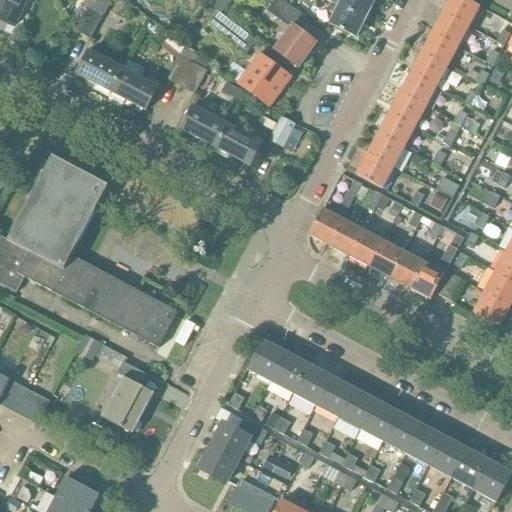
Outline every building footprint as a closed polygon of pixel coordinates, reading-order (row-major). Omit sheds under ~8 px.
[(0,0),(0,22),(15,29),(27,0),(0,0)] [(204,0),(221,13),(231,0),(204,0)] [(298,69),(316,44),(293,28),(302,15),(281,0),(275,0),(267,12),(291,29),(283,39),(284,40),(276,51),(282,56),(281,56),(298,69)] [(324,0),(324,1),(331,5),(338,8),(365,21),(374,4),(365,0),(324,0)] [(450,0),(443,14),(469,28),(479,9),(462,0),(450,0)] [(365,21),(338,8),(331,5),(328,12),(334,15),(329,25),(356,39),(365,21)] [(90,40),(103,16),(89,9),(76,32),(90,40)] [(443,14),(432,35),(458,49),(469,28),(443,14)] [(151,21),(145,29),(159,40),(165,31),(151,21)] [(504,48),(510,36),(502,31),(496,44),(504,48)] [(448,68),(458,49),(432,35),(422,54),(448,68)] [(181,87),(193,64),(197,57),(185,50),(186,48),(171,36),(166,44),(180,56),(168,80),(181,87)] [(493,68),(500,56),(492,51),(485,63),(493,68)] [(110,98),(124,71),(89,53),(77,76),(99,87),(97,91),(110,98)] [(422,54),(411,74),(437,88),(448,68),(422,54)] [(270,109),(292,80),(261,57),(239,86),(270,109)] [(124,71),(110,98),(124,105),(125,102),(146,113),(158,90),(141,81),(145,74),(143,69),(128,62),(124,71)] [(193,64),(181,87),(195,94),(207,71),(193,64)] [(496,70),(490,82),(498,87),(504,74),(496,70)] [(483,88),(489,76),(481,72),(475,84),(483,88)] [(411,74),(400,95),(426,108),(437,88),(411,74)] [(235,88),(230,97),(240,102),(244,93),(235,88)] [(470,92),(464,104),(472,108),(473,107),(477,98),(478,96),(470,92)] [(400,95),(390,114),(416,128),(426,108),(400,95)] [(193,108),(181,131),(203,143),(201,146),(213,152),(227,126),(193,108)] [(461,128),(468,116),(460,112),(453,124),(461,128)] [(405,149),(416,128),(390,114),(379,135),(405,149)] [(293,130),(295,126),(281,118),(269,142),(283,149),(290,136),(293,130)] [(227,126),(213,152),(215,153),(228,160),(230,157),(251,168),(263,145),(229,127),(227,126)] [(293,130),(290,136),(299,141),(302,134),(293,130)] [(450,148),(457,136),(449,132),(446,137),(443,144),(450,148)] [(394,169),(405,149),(379,135),(368,156),(394,169)] [(439,168),(446,157),(438,152),(432,164),(439,168)] [(383,189),(394,169),(368,156),(357,175),(383,189)] [(103,199),(109,188),(53,158),(8,242),(1,238),(0,240),(0,285),(17,294),(19,289),(25,278),(159,350),(179,313),(95,269),(72,257),(103,199)] [(505,190),(511,178),(503,174),(497,186),(505,190)] [(442,179),(437,190),(453,199),(456,193),(459,187),(443,179),(442,179)] [(356,198),(361,189),(362,186),(354,182),(348,194),(356,198)] [(376,209),(383,197),(375,193),(368,205),(376,209)] [(418,209),(424,197),(416,193),(410,205),(418,209)] [(441,212),(447,200),(436,194),(429,206),(441,212)] [(493,210),(500,198),(492,194),(486,206),(493,210)] [(398,217),(403,208),(403,207),(395,203),(388,215),(396,219),(397,220),(398,217)] [(404,208),(401,214),(406,217),(409,211),(404,208)] [(323,209),(309,236),(310,236),(329,247),(343,220),(323,209)] [(471,210),(465,221),(473,226),(480,214),(471,210)] [(416,230),(423,218),(415,214),(408,226),(416,230)] [(476,224),(475,226),(483,231),(484,229),(489,219),(482,214),(476,224)] [(396,219),(393,224),(398,227),(402,220),(398,217),(397,220),(396,219)] [(343,220),(329,247),(331,247),(350,258),(364,231),(345,221),(343,220)] [(439,236),(443,229),(435,224),(429,237),(437,241),(439,236)] [(443,229),(439,236),(452,243),(456,236),(443,229)] [(370,268),(384,242),(364,231),(350,258),(370,268)] [(470,236),(465,247),(472,251),(479,238),(471,234),(470,236)] [(424,263),(410,290),(431,301),(463,240),(456,236),(452,243),(450,246),(449,246),(437,270),(424,263)] [(390,279),(404,252),(384,242),(370,268),(390,279)] [(410,290),(424,263),(404,252),(390,279),(410,290)] [(505,255),(496,273),(511,282),(511,256),(506,253),(505,255)] [(462,271),(468,259),(460,254),(454,267),(462,271)] [(493,277),(484,295),(510,308),(511,304),(511,282),(496,273),(493,277)] [(450,301),(461,280),(450,274),(438,295),(450,301)] [(484,295),(474,314),(500,328),(509,309),(510,308),(484,295)] [(0,314),(0,334),(3,336),(11,321),(0,314)] [(186,322),(175,343),(184,348),(195,327),(186,322)] [(80,347),(76,354),(92,363),(95,358),(101,345),(85,337),(84,339),(80,346),(80,347)] [(270,384),(287,353),(263,341),(247,372),(270,384)] [(293,396),(309,365),(287,353),(270,384),(293,396)] [(133,435),(154,395),(140,387),(146,376),(124,363),(117,375),(123,378),(101,419),(133,435)] [(316,408),(333,378),(309,365),(293,396),(316,408)] [(10,381),(0,399),(0,405),(37,426),(50,403),(30,392),(34,384),(30,382),(17,374),(12,383),(10,381)] [(0,375),(0,399),(10,381),(0,375)] [(333,378),(316,408),(338,420),(354,389),(333,378)] [(360,432),(377,401),(354,389),(338,420),(360,432)] [(238,412),(244,400),(235,394),(228,407),(238,412)] [(377,401),(360,432),(383,444),(399,413),(377,401)] [(262,424),(268,412),(258,407),(252,419),(262,424)] [(399,413),(383,444),(385,445),(405,456),(422,425),(402,415),(399,413)] [(283,437),(284,436),(290,424),(272,414),(265,426),(274,431),(273,431),(283,437)] [(212,449),(238,463),(250,441),(261,447),(267,435),(243,423),(238,433),(224,426),(212,449)] [(428,468),(444,437),(422,425),(405,456),(428,468)] [(306,449),(307,448),(313,436),(303,431),(297,443),(306,449)] [(444,437),(428,468),(450,480),(466,449),(444,437)] [(319,455),(329,460),(332,454),(335,448),(326,443),(319,455)] [(226,486),(238,463),(212,449),(200,472),(226,486)] [(466,449),(450,480),(451,480),(472,492),(488,461),(467,449),(466,449)] [(308,471),(314,460),(305,455),(300,466),(308,471)] [(345,461),(342,467),(351,473),(354,467),(358,460),(348,455),(345,461)] [(488,461),(472,492),(473,492),(496,504),(511,474),(511,473),(490,461),(488,461)] [(288,481),(294,469),(278,462),(273,473),(288,481)] [(370,467),(367,474),(364,479),(374,484),(381,472),(370,467)] [(351,493),(357,482),(340,473),(334,484),(351,493)] [(65,479),(55,498),(75,509),(80,511),(91,511),(100,497),(100,496),(66,478),(65,479)] [(397,496),(403,484),(393,479),(387,491),(397,496)] [(242,511),(268,511),(275,500),(241,482),(229,505),(242,511)] [(416,491),(409,503),(419,508),(425,496),(416,491)] [(445,511),(453,499),(443,494),(433,511),(445,511)] [(382,496),(376,506),(384,510),(385,511),(387,511),(394,511),(399,505),(390,500),(382,496)] [(47,511),(80,511),(75,509),(55,498),(53,502),(49,510),(47,511)] [(281,502),(275,511),(301,511),(281,501),(281,502)] [(8,510),(12,511),(17,511),(20,507),(11,502),(8,510)]
